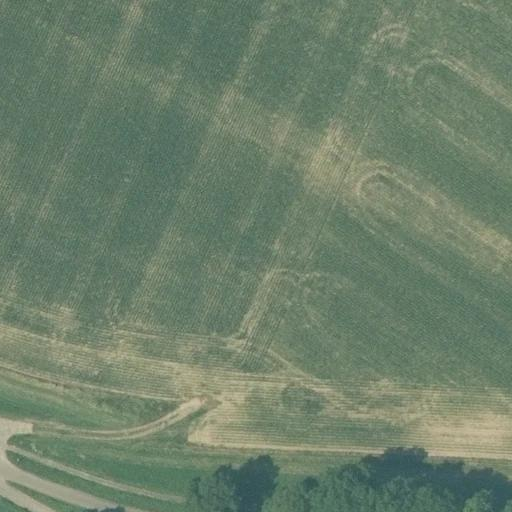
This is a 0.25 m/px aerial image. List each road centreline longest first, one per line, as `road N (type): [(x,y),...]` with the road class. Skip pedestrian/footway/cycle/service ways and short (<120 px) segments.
road 1 (track): [(0,425),(102,436),(154,426)]
road 2 (unclassified): [(114,511),(0,470)]
